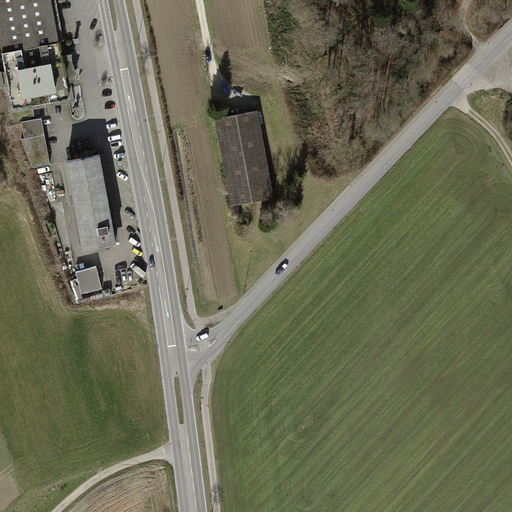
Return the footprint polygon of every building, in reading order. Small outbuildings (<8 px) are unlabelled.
[(0,0),(0,42),(12,110),(73,100),(68,83),(79,81),(74,51),(60,54),(57,40),(61,39),(53,0),(0,0)] [(258,111),(217,119),(234,206),(275,198),(258,111)] [(31,167),(47,164),(39,117),(19,121),(24,149),(31,167)] [(98,150),(63,157),(79,246),(113,240),(98,150)] [(98,263),(78,269),(84,291),(105,285),(98,263)]
